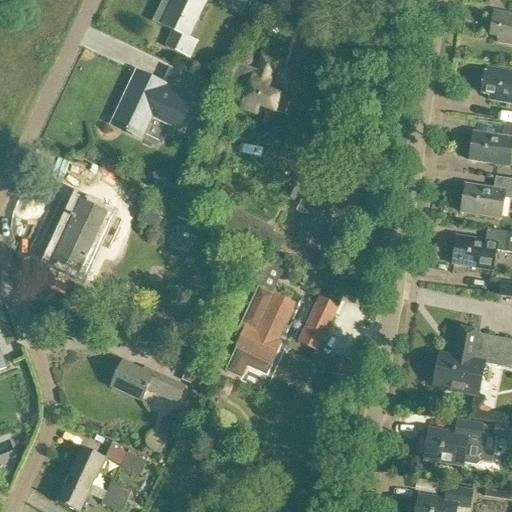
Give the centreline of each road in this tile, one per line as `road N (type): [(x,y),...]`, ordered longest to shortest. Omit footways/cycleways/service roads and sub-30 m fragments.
road 1 (tertiary): [(361,511),(438,0)]
road 2 (residential): [(0,259),(53,403),(43,449),(9,511)]
road 3 (residential): [(93,0),(0,204)]
